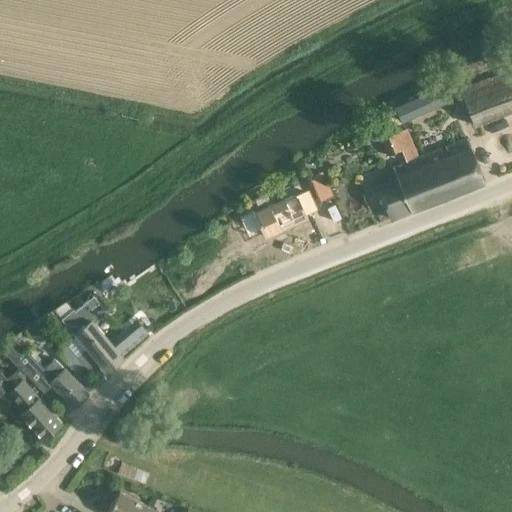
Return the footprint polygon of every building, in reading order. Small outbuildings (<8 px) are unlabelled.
[(511,69),(460,89),(467,106),(474,125),(511,110),(511,69)] [(400,102),(400,103),(409,118),(448,98),(438,80),(400,102)] [(394,133),(381,138),(388,155),(396,152),(401,150),(394,133)] [(397,177),(377,185),(383,200),(391,219),(483,182),(476,164),(466,138),(393,167),(397,177)] [(322,172),(310,178),(322,203),(334,197),(322,172)] [(255,213),(258,218),(266,237),(306,218),(295,195),(255,213)] [(107,312),(95,297),(75,311),(73,308),(61,318),(74,335),(76,334),(107,371),(123,358),(94,323),(107,312)] [(46,319),(36,327),(46,340),(57,332),(46,319)] [(123,355),(131,349),(119,334),(111,341),(123,355)] [(28,350),(20,342),(8,355),(44,393),(51,385),(75,408),(89,394),(75,380),(53,360),(45,369),(27,351),(28,350)] [(0,417),(7,425),(14,419),(6,409),(2,413),(0,409),(0,397),(3,395),(18,411),(30,424),(44,439),(61,423),(48,408),(23,381),(15,373),(7,380),(2,375),(0,376),(0,417)] [(151,474),(125,463),(119,474),(147,485),(151,474)] [(158,511),(137,500),(119,491),(107,511),(158,511)]
